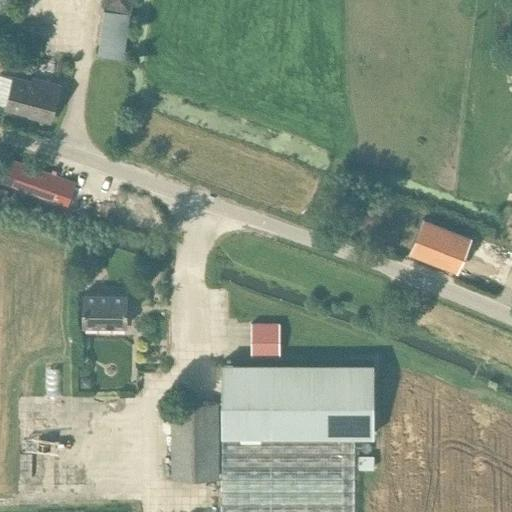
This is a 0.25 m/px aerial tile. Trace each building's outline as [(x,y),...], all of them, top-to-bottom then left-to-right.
[(123,56),(125,40),(131,10),(134,0),(103,0),(103,3),(107,4),(100,36),(97,52),(123,56)] [(29,80),(14,76),(5,108),(50,119),(59,86),(30,78),(29,80)] [(10,158),(3,176),(33,187),(31,191),(66,203),(74,181),(10,158)] [(105,177),(103,185),(118,190),(121,182),(105,177)] [(0,178),(0,194),(5,196),(9,181),(0,178)] [(73,199),(70,209),(90,216),(93,205),(73,199)] [(511,252),(423,218),(409,251),(503,288),(511,263),(511,252)] [(83,324),(126,325),(127,293),(83,292),(83,324)] [(279,322),(251,322),(251,356),(279,355),(279,322)] [(221,438),(221,511),(353,511),(353,434),(373,434),(373,361),(221,361),(221,433),(342,433),(342,438),(221,438)] [(171,402),(171,461),(164,461),(165,477),(171,477),(218,477),(218,402),(171,402)]
